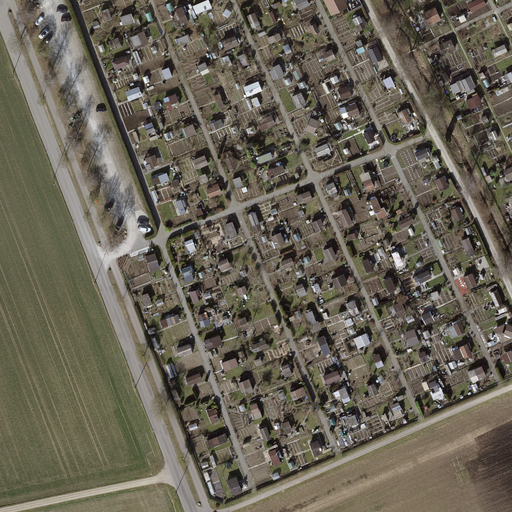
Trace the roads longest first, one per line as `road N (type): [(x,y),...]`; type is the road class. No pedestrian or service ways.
road 1 (tertiary): [(191,511),(0,9)]
road 2 (track): [(151,0),(340,461)]
road 3 (track): [(232,0),(422,426)]
road 4 (track): [(316,0),(503,391)]
road 5 (track): [(511,291),(366,0)]
road 6 (track): [(129,243),(433,133)]
road 7 (track): [(224,511),(511,387)]
road 8 (track): [(159,238),(256,498)]
road 9 (track): [(73,0),(164,236)]
road 10 (track): [(177,474),(0,511)]
